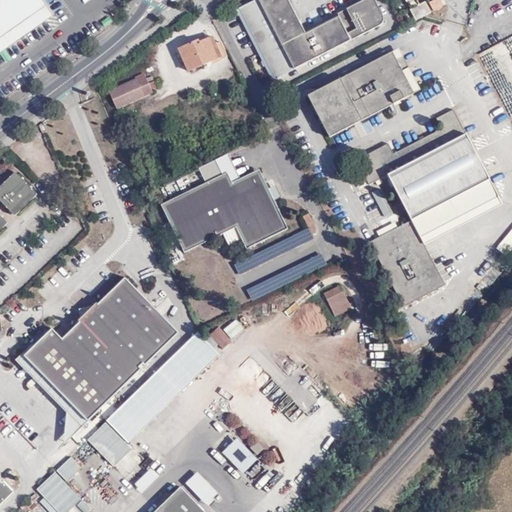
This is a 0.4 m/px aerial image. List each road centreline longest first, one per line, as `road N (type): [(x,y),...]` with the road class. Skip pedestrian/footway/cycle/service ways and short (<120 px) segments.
road 1 (residential): [(0,129),(125,34)]
road 2 (unknown): [(328,156),(466,89)]
